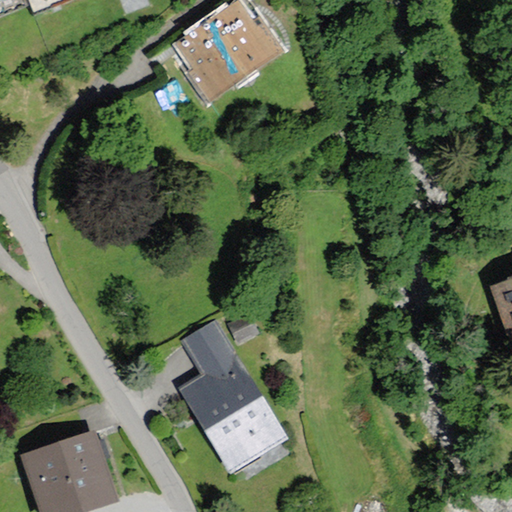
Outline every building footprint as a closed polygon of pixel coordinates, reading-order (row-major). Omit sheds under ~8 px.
[(63,0),(0,0),(0,13),(31,2),(34,11),(63,0)] [(192,73),(211,99),(278,48),(260,24),(255,28),(235,3),(182,43),(200,67),(192,73)] [(511,278),(492,286),(510,338),(511,337),(511,278)] [(229,470),(284,436),(214,323),(182,343),(201,375),(179,389),(229,470)] [(26,461),(43,511),(63,511),(118,493),(97,436),(26,461)]
